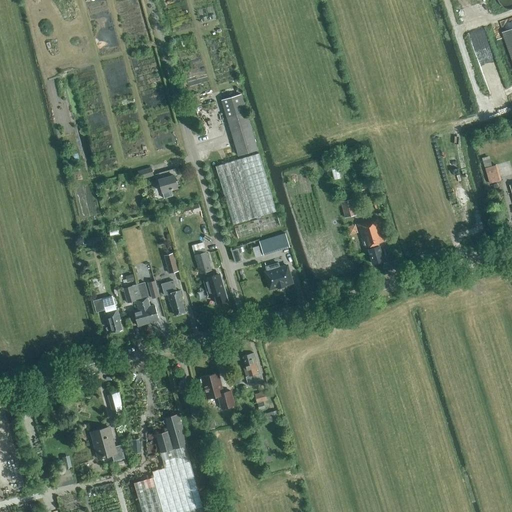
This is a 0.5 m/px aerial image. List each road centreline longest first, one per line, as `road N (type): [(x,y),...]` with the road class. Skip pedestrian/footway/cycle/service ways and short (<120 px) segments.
road 1 (unclassified): [(244,328),(151,0)]
road 2 (tertiary): [(244,328),(511,250)]
road 3 (tertiary): [(0,396),(244,328)]
